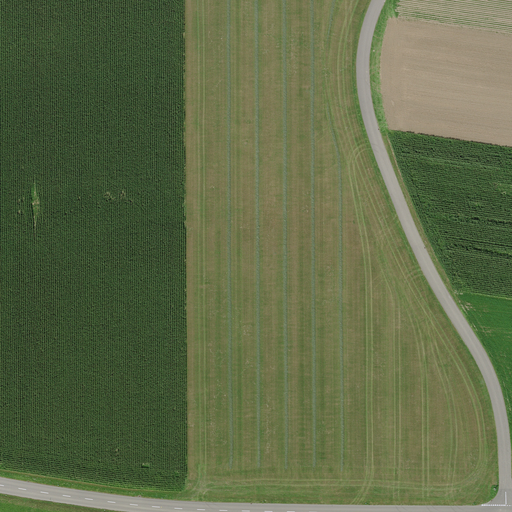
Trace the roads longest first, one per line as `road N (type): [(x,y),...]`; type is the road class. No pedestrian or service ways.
road 1 (unclassified): [(506,511),(492,384),(432,277),(366,102),(363,65),(379,0)]
road 2 (tertiary): [(0,485),(156,507),(301,511)]
